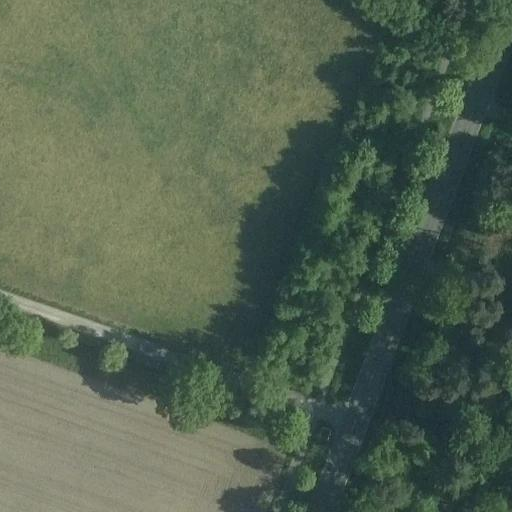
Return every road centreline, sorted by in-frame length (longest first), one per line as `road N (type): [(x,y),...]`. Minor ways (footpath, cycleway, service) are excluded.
road 1 (secondary): [(511,19),(353,422)]
road 2 (unclassified): [(353,422),(0,298)]
road 3 (track): [(511,379),(461,447),(428,511)]
